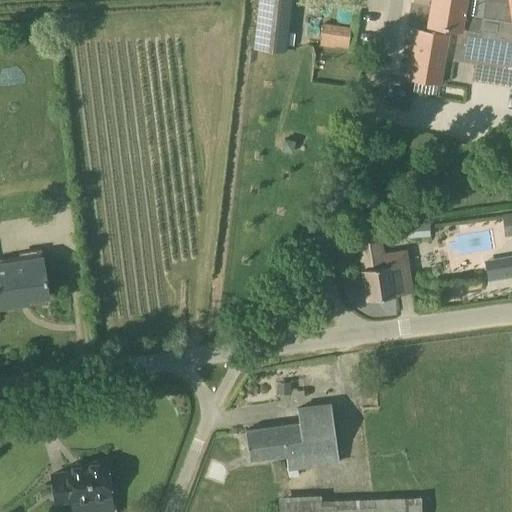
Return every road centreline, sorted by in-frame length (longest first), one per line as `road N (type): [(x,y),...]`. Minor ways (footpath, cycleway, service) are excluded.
road 1 (unclassified): [(318,246),(366,118),(397,0)]
road 2 (unclassified): [(252,350),(0,384)]
road 3 (track): [(169,511),(252,350)]
road 4 (unclassified): [(511,313),(362,331)]
road 5 (unclassified): [(252,350),(318,246)]
